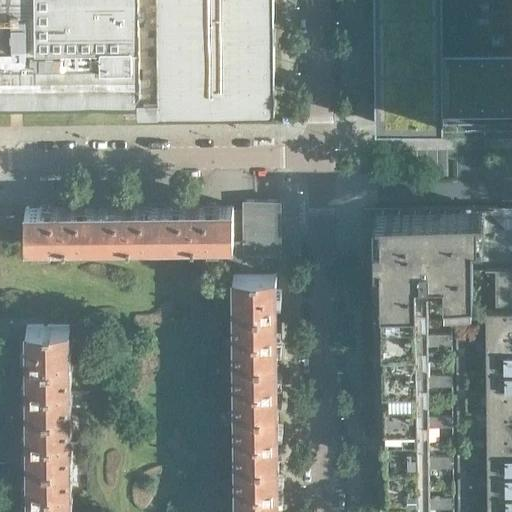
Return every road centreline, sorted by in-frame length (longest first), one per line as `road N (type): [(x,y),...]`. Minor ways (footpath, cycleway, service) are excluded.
road 1 (residential): [(326,511),(325,157)]
road 2 (residential): [(0,161),(325,157)]
road 3 (unknown): [(325,157),(358,182),(392,189),(467,189),(511,167)]
road 4 (residential): [(325,157),(322,0)]
